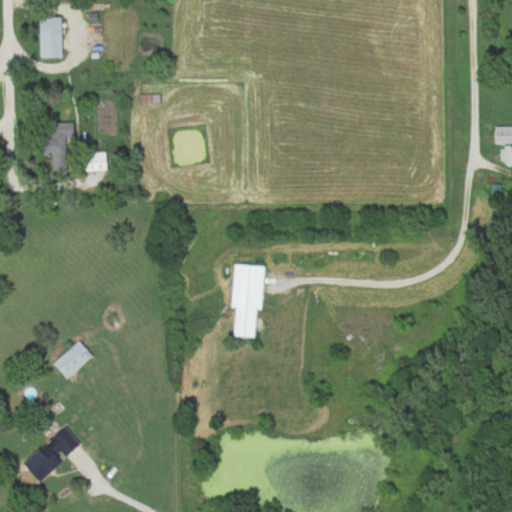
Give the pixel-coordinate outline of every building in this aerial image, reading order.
[(58,57),(58,16),(35,16),(35,57),(58,57)] [(63,152),(63,137),(72,136),(72,119),(39,121),(41,153),(63,152)] [(511,125),(492,126),(492,144),(501,144),(501,162),(511,162),(511,125)] [(104,167),(99,152),(91,154),(96,169),(104,167)] [(227,307),(231,307),(229,336),(250,337),(252,309),(257,309),(261,265),(231,262),(227,307)] [(49,363),(64,379),(90,355),(75,339),(49,363)] [(17,460),(32,481),(79,448),(63,426),(17,460)]
